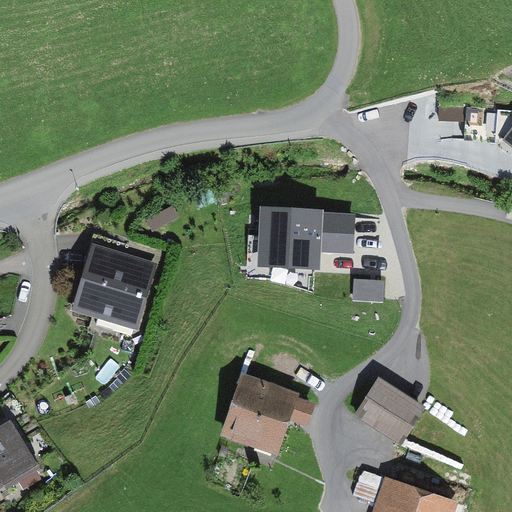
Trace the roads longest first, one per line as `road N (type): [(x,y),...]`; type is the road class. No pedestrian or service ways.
road 1 (unclassified): [(344,0),(349,46),(334,89),(314,111),(170,137),(22,188)]
road 2 (residential): [(22,188),(45,276),(30,339),(0,381)]
